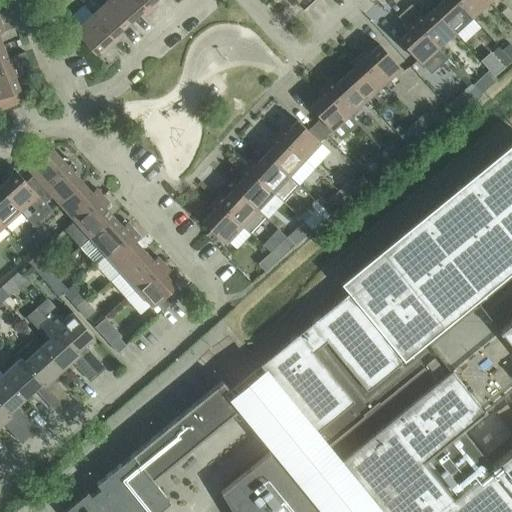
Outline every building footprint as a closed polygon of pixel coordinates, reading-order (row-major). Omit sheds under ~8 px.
[(120,31),(130,22),(110,0),(107,0),(92,14),(116,42),(124,35),(120,31)] [(144,18),(151,11),(140,0),(110,0),(130,22),(140,13),(144,18)] [(154,1),(154,0),(140,0),(151,11),(158,5),(154,1)] [(455,32),(472,17),(456,0),(443,0),(434,9),(455,32)] [(489,1),(487,0),(456,0),(472,17),(489,1)] [(455,32),(434,9),(424,18),(411,4),(404,10),(438,47),(455,32)] [(511,12),(507,7),(501,12),(511,23),(511,12)] [(0,12),(0,22),(12,18),(8,9),(0,12)] [(447,58),(438,47),(404,10),(398,17),(410,30),(399,40),(420,63),(421,62),(430,72),(447,58)] [(109,48),(116,42),(92,14),(74,29),(95,53),(105,43),(109,48)] [(0,38),(0,32),(15,27),(12,18),(0,22),(0,46),(3,46),(0,38)] [(511,60),(511,59),(511,46),(509,43),(502,49),(506,54),(511,60)] [(358,56),(383,83),(401,67),(379,44),(369,54),(365,49),(358,56)] [(8,58),(5,52),(3,46),(0,46),(0,71),(28,60),(25,51),(8,58)] [(366,99),(383,83),(358,56),(351,62),(355,66),(345,75),(366,99)] [(32,69),(28,60),(0,71),(0,109),(20,102),(16,90),(20,89),(15,76),(32,69)] [(503,67),(498,61),(488,70),(494,76),(503,67)] [(349,114),(366,99),(345,75),(335,84),(331,80),(324,86),(349,114)] [(490,85),(479,75),(471,82),(482,93),(490,85)] [(358,124),(349,114),(324,86),(317,93),(321,97),(310,107),(331,130),(340,140),(358,124)] [(456,117),(464,110),(457,103),(450,110),(456,117)] [(424,128),(433,120),(426,112),(417,120),(424,128)] [(277,133),(304,159),(320,141),(297,120),(288,130),(283,126),(277,133)] [(415,136),(424,128),(417,120),(408,128),(415,136)] [(289,175),(304,159),(277,133),(270,140),(275,144),(266,154),(289,175)] [(511,511),(511,142),(341,282),(348,292),(258,365),(338,461),(336,462),(338,464),(339,463),(370,500),(368,502),(370,503),(371,502),(379,511),(511,511)] [(390,159),(399,151),(392,143),(383,151),(390,159)] [(67,164),(64,161),(52,148),(28,169),(43,185),(67,164)] [(381,167),(390,159),(383,151),(374,159),(381,167)] [(252,160),(246,166),(273,192),(283,201),(299,185),(289,175),(266,154),(257,164),(252,160)] [(83,182),(77,175),(67,164),(43,185),(59,203),(83,182)] [(257,209),(273,192),(246,166),(239,173),(244,177),(234,187),(257,209)] [(24,172),(21,175),(17,171),(0,186),(0,187),(21,210),(29,203),(38,194),(31,186),(34,183),(28,177),(24,172)] [(354,191),(360,186),(352,177),(347,182),(347,183),(339,191),(346,199),(354,191)] [(92,192),(89,189),(83,182),(59,203),(75,220),(102,195),(96,188),(92,192)] [(0,221),(4,226),(21,210),(0,187),(0,221)] [(221,193),(214,200),(242,225),(250,233),(266,217),(257,209),(234,187),(225,197),(221,193)] [(320,196),(316,200),(329,214),(346,199),(339,191),(326,202),(320,196)] [(46,203),(46,200),(42,199),(38,194),(29,203),(36,210),(27,218),(34,226),(52,210),(46,203)] [(109,202),(106,199),(102,195),(75,220),(90,237),(113,216),(104,206),(109,202)] [(226,243),(242,225),(214,200),(208,207),(212,211),(203,221),(226,243)] [(311,216),(305,221),(312,229),(321,222),(329,214),(316,200),(305,209),(311,216)] [(114,216),(113,216),(90,237),(80,248),(94,264),(106,254),(133,229),(127,222),(123,226),(114,216)] [(303,237),(312,229),(305,221),(296,229),(303,237)] [(35,233),(42,242),(51,234),(43,226),(35,233)] [(121,271),(144,250),(135,240),(140,236),(133,229),(106,254),(121,271)] [(33,249),(42,242),(35,233),(26,241),(33,249)] [(279,244),(271,252),(273,254),(276,258),(278,260),(295,245),(287,237),(279,244)] [(144,250),(121,271),(136,288),(164,263),(158,256),(153,260),(144,250)] [(269,268),(278,260),(271,252),(262,259),(269,268)] [(44,279),(52,272),(44,263),(36,271),(44,279)] [(170,270),(167,267),(164,263),(136,288),(152,306),(175,285),(166,274),(170,270)] [(10,278),(18,287),(22,291),(31,282),(19,270),(10,278)] [(67,288),(60,280),(52,272),(44,279),(59,296),(63,292),(64,292),(70,286),(67,288)] [(0,301),(1,303),(18,287),(10,278),(1,287),(0,287),(0,301)] [(87,302),(79,293),(72,285),(70,286),(64,292),(71,301),(79,309),(87,302)] [(87,302),(79,309),(87,318),(95,310),(87,302)] [(73,311),(64,319),(55,311),(47,318),(82,356),(89,350),(84,344),(94,335),(73,311)] [(126,345),(118,337),(121,335),(105,317),(94,327),(118,353),(126,345)] [(85,360),(82,356),(47,318),(39,325),(50,337),(41,345),(62,369),(72,361),(77,367),(85,360)] [(62,369),(41,345),(33,338),(17,353),(21,357),(24,360),(23,361),(47,388),(50,391),(58,384),(53,378),(62,369)] [(47,388),(23,361),(24,360),(21,357),(3,373),(25,397),(35,389),(40,395),(47,388)] [(16,406),(25,397),(3,373),(0,376),(0,401),(14,418),(21,412),(16,406)] [(156,511),(170,501),(151,478),(242,405),(222,380),(132,454),(96,483),(100,488),(91,495),(87,491),(63,511),(327,511),(275,448),(260,460),(221,492),(232,511),(156,511)] [(14,418),(0,401),(0,425),(3,423),(8,428),(16,421),(13,418),(14,418)]
